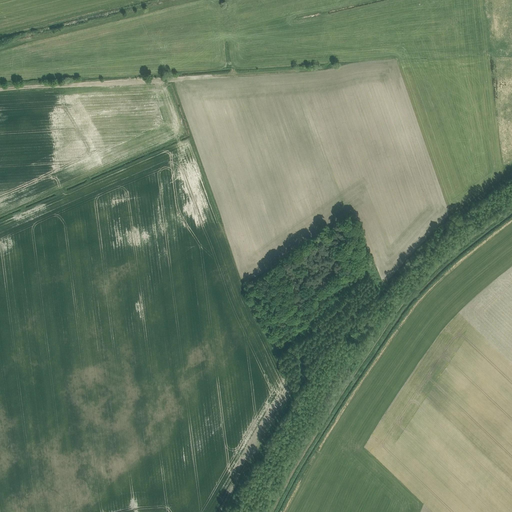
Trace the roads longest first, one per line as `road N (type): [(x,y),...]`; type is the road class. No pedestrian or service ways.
road 1 (track): [(0,89),(325,69)]
road 2 (track): [(0,47),(197,0)]
